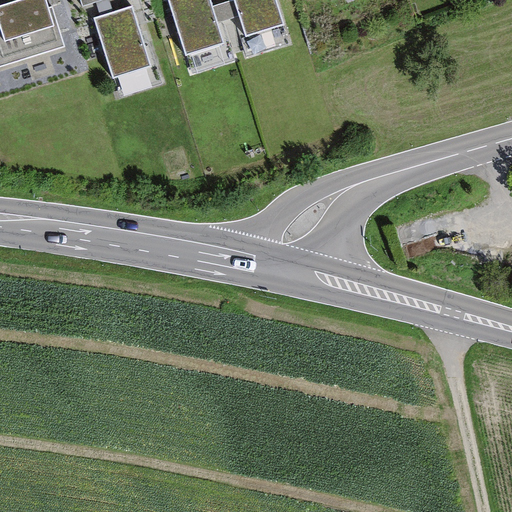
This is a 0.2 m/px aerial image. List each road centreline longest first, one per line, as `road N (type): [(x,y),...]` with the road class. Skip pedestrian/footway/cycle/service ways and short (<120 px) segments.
road 1 (secondary): [(277,268),(0,223)]
road 2 (secondary): [(511,139),(332,199),(298,230),(277,268)]
road 3 (secondary): [(511,330),(277,268)]
road 4 (track): [(453,313),(457,377),(485,511)]
